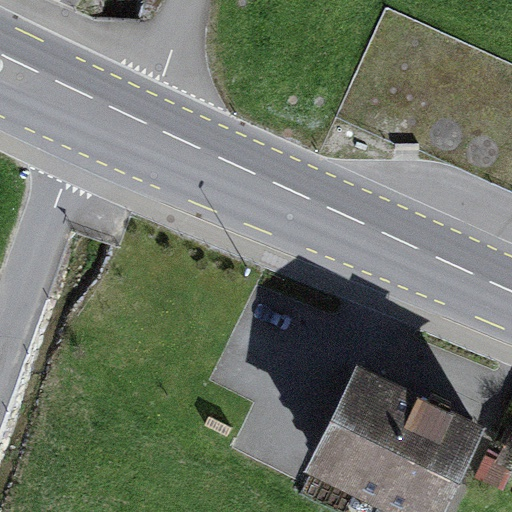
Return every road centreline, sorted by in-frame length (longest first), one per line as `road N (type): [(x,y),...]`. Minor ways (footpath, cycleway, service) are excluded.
road 1 (primary): [(0,65),(511,303)]
road 2 (track): [(0,369),(90,105)]
road 3 (track): [(145,128),(188,0)]
